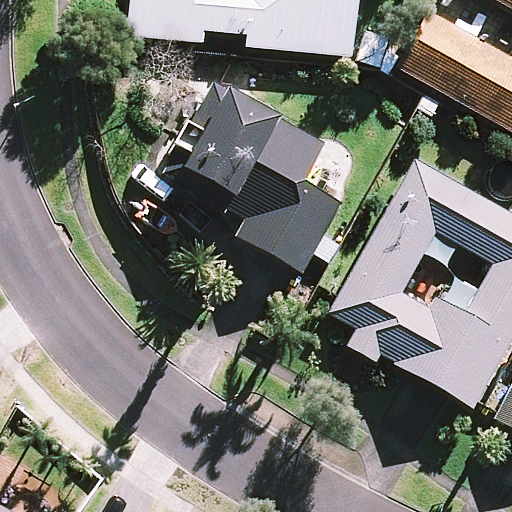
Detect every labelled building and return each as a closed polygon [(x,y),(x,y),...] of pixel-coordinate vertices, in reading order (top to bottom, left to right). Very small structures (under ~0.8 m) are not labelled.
[(128,0),(126,42),(202,46),(202,35),(245,38),(245,50),(350,55),(353,0),(128,0)] [(511,0),(489,0),(511,12),(511,64),(428,18),(398,72),(511,135),(511,0)] [(322,231),(337,203),(303,185),(324,145),(208,83),(165,164),(156,180),(188,197),(197,181),(227,197),(219,213),(241,225),(234,239),(298,274),(307,257),(327,268),(341,241),(322,231)] [(375,367),(379,359),(473,411),(511,339),(511,219),(412,165),(329,315),(353,328),(342,349),(375,367)] [(511,386),(493,421),(511,431),(511,386)]
